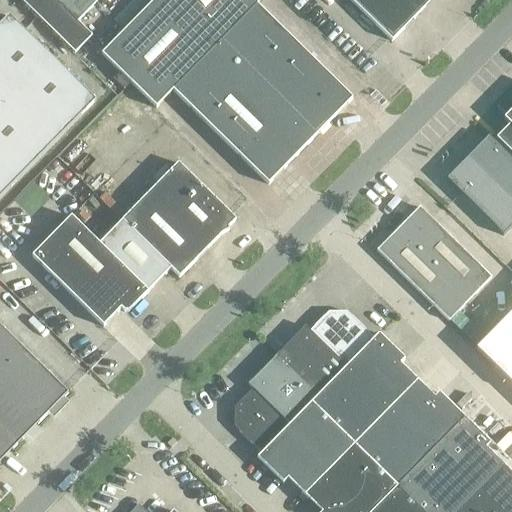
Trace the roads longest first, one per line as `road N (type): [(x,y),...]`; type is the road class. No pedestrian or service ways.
road 1 (unclassified): [(317,223),(511,26)]
road 2 (unclassified): [(511,412),(317,223)]
road 3 (unclassified): [(155,394),(317,223)]
road 4 (unclassified): [(273,511),(155,394)]
road 5 (unclassified): [(38,511),(155,394)]
